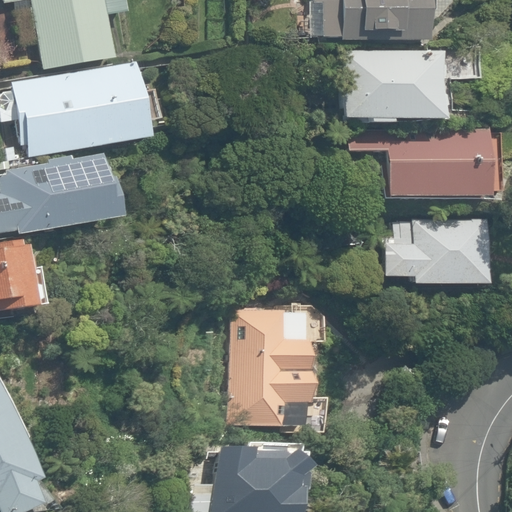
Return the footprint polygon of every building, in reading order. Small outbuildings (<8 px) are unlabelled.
[(22,0),(36,66),(108,55),(100,15),(121,11),(118,0),(22,0)] [(422,0),(341,0),(340,40),(421,44),(422,0)] [(440,52),(349,51),(347,119),(438,122),(440,52)] [(127,62),(3,81),(20,154),(140,138),(127,62)] [(385,129),(387,197),(482,200),(484,130),(385,129)] [(95,156),(0,171),(0,233),(102,219),(95,156)] [(468,283),(469,226),(377,223),(374,283),(468,283)] [(0,302),(23,300),(15,239),(0,241),(0,302)] [(239,310),(236,421),(304,426),(309,315),(239,310)] [(34,473),(0,407),(0,511),(11,511),(39,500),(34,473)] [(287,511),(295,446),(211,444),(203,511),(287,511)]
